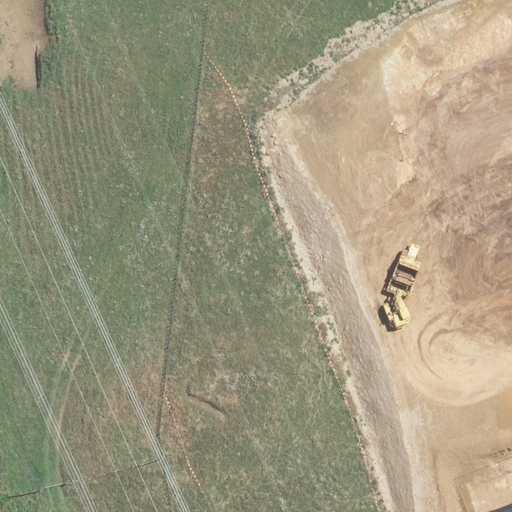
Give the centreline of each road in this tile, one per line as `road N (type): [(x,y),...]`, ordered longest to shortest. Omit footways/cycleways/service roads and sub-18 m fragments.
road 1 (unclassified): [(290,247),(267,286),(261,325),(316,511)]
road 2 (tertiary): [(511,177),(328,226),(290,247)]
